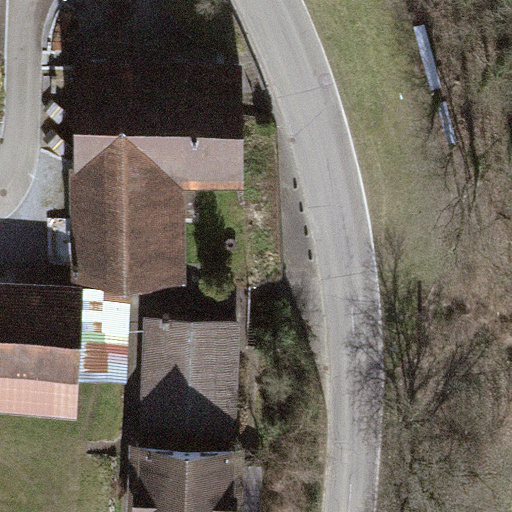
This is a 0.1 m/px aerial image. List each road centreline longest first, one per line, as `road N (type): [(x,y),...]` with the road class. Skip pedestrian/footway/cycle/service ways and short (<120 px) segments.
road 1 (tertiary): [(268,0),(309,104),(343,232),(356,353),(349,511)]
road 2 (residential): [(37,0),(27,18),(26,99),(11,185),(0,195)]
